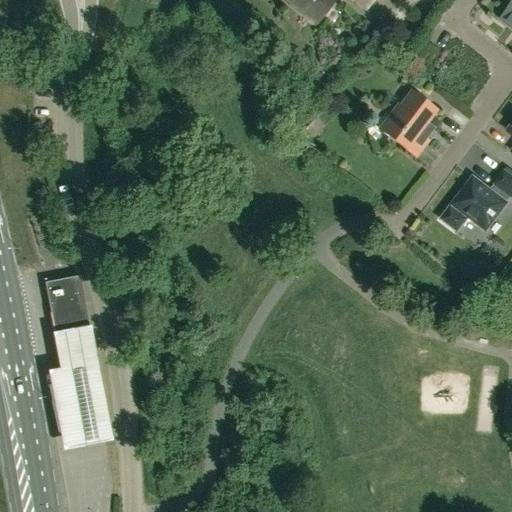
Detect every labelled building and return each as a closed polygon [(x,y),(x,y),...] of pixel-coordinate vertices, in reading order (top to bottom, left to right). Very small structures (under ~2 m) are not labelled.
[(286,0),(317,24),(335,0),(286,0)] [(352,0),(366,10),(373,0),(352,0)] [(511,5),(501,19),(511,27),(511,5)] [(418,134),(435,111),(410,92),(396,111),(394,110),(379,130),(415,157),(428,141),(418,134)] [(473,178),(452,206),(441,220),(457,232),(468,218),(486,231),(506,204),(506,203),(511,196),(511,197),(511,177),(503,171),(494,184),(495,185),(490,192),(473,178)] [(44,282),(54,336),(89,330),(79,276),(44,282)] [(89,330),(54,336),(50,337),(56,372),(45,374),(59,453),(110,444),(89,330)]
